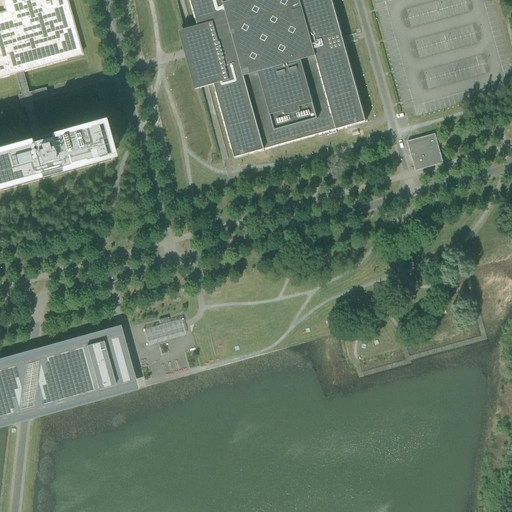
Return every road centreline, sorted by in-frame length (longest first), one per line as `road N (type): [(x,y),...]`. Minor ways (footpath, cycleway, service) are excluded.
road 1 (unclassified): [(99,0),(172,261)]
road 2 (unclassified): [(172,261),(413,196)]
road 3 (unclassified): [(39,298),(14,511)]
road 4 (unclassified): [(357,0),(413,196)]
road 5 (unclassified): [(39,298),(172,261)]
